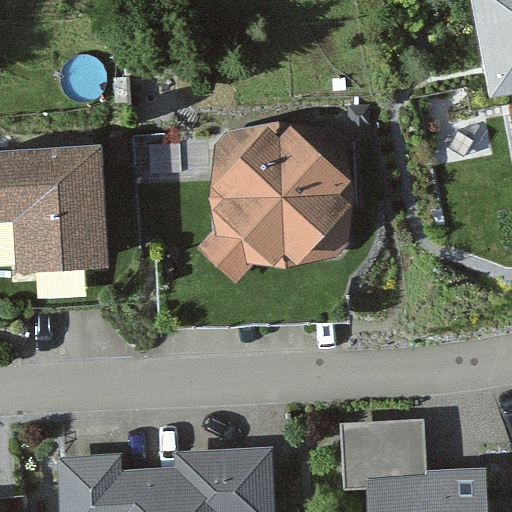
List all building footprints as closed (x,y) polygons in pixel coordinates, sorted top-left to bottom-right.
[(511,0),(471,0),(486,72),(493,109),(510,105),(511,115),(511,0)] [(351,138),(332,129),(231,134),(217,144),(212,201),(216,236),(199,252),(235,288),(255,268),(273,274),(298,274),(341,259),(352,243),(351,138)] [(127,142),(110,143),(111,168),(129,168),(127,142)] [(101,155),(0,161),(0,221),(18,220),(21,275),(108,270),(101,155)] [(367,462),(427,460),(425,412),(341,416),(343,464),(367,462)] [(179,443),(180,461),(105,464),(106,511),(277,511),(275,440),(179,443)] [(106,511),(105,464),(105,447),(63,448),(64,511),(106,511)] [(427,460),(367,462),(369,511),(489,511),(487,457),(427,460)]
